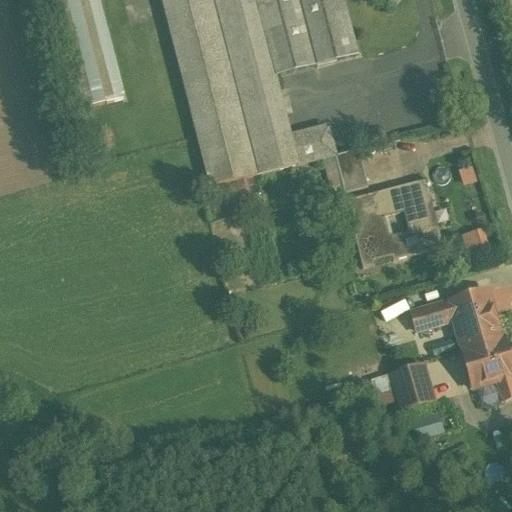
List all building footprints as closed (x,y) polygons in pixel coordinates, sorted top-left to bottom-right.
[(54,0),(80,110),(128,99),(104,0),(54,0)] [(160,0),(209,189),(334,157),(327,130),(288,140),(273,78),(356,56),(341,0),(160,0)] [(358,151),(334,157),(344,195),(367,189),(358,151)] [(475,169),(463,171),(466,186),(477,183),(475,169)] [(426,183),(345,203),(348,215),(352,214),(356,231),(353,232),(363,270),(374,267),(373,263),(392,259),(393,263),(443,250),(437,229),(431,231),(425,208),(432,207),(426,183)] [(454,321),(463,352),(502,341),(488,292),(470,297),(469,292),(455,296),(457,302),(448,304),(449,305),(413,316),(417,332),(454,321)] [(463,352),(461,353),(473,391),(496,384),(502,402),(511,399),(511,371),(503,341),(502,341),(463,352)] [(423,368),(392,378),(403,412),(434,403),(423,368)] [(414,421),(419,442),(447,436),(443,415),(414,421)]
